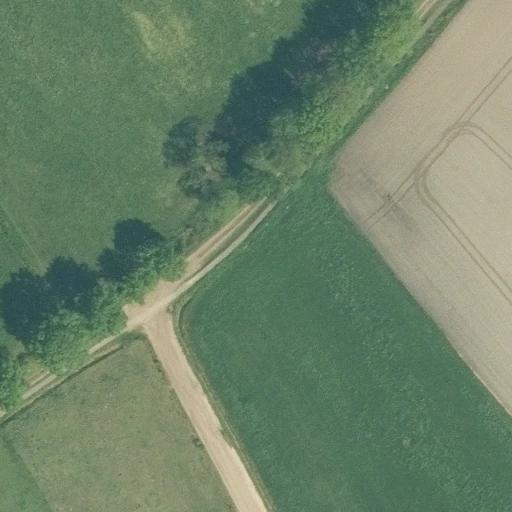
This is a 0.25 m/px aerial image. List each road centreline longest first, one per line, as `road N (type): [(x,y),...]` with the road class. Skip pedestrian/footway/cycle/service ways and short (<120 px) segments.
road 1 (track): [(143,301),(218,238),(431,0)]
road 2 (track): [(251,511),(143,301)]
